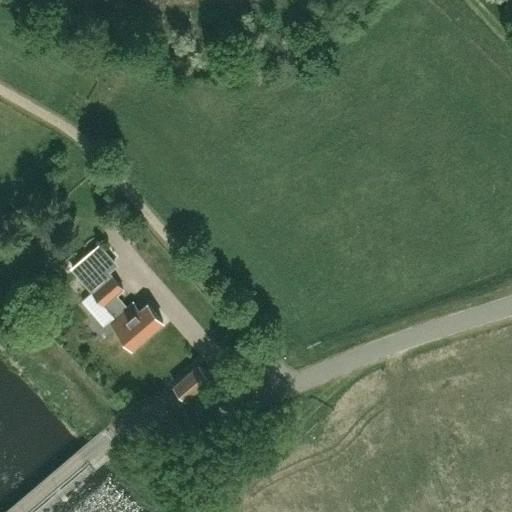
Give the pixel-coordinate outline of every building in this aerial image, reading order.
[(10,224),(0,214),(0,251),(4,255),(13,246),(1,233),(10,224)] [(93,290),(112,274),(106,267),(113,260),(101,246),(74,269),(93,290)] [(139,258),(132,265),(144,277),(151,271),(139,258)] [(104,306),(105,304),(116,317),(112,320),(119,328),(118,328),(133,345),(162,321),(147,304),(139,310),(133,303),(128,307),(116,293),(122,288),(111,276),(92,292),(104,306)] [(66,306),(54,293),(42,304),(54,316),(66,306)] [(210,377),(199,363),(174,384),(186,398),(210,377)]
